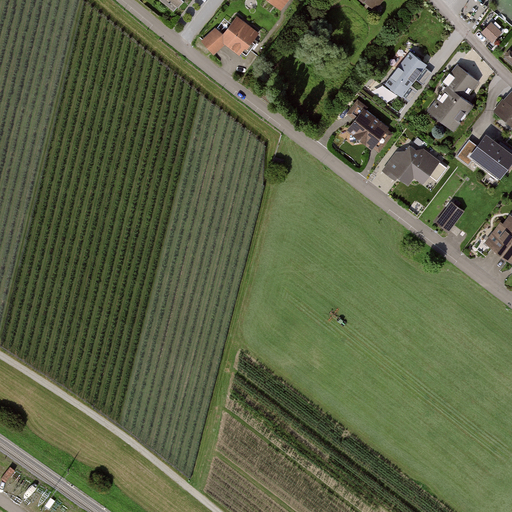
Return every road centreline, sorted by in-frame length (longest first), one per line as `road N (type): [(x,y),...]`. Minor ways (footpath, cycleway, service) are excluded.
road 1 (unclassified): [(181,46),(511,301)]
road 2 (track): [(217,511),(125,435),(0,356)]
